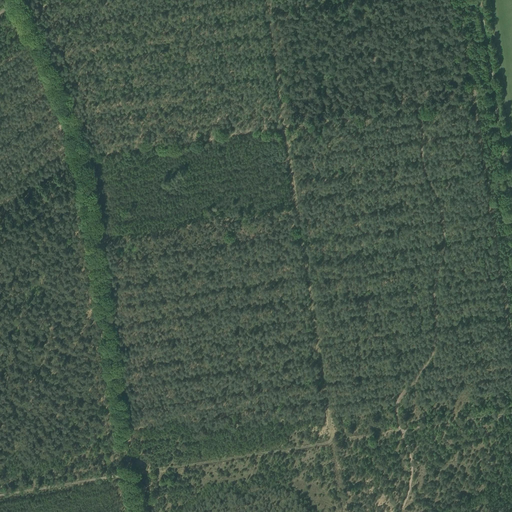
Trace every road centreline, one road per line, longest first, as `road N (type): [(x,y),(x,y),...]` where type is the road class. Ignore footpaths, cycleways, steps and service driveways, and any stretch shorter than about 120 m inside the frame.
road 1 (track): [(475,96),(80,155),(134,511)]
road 2 (track): [(266,8),(343,511)]
road 3 (track): [(0,495),(400,430)]
road 4 (track): [(511,341),(460,0)]
road 5 (track): [(0,202),(80,155),(17,2)]
road 6 (track): [(511,214),(479,0)]
